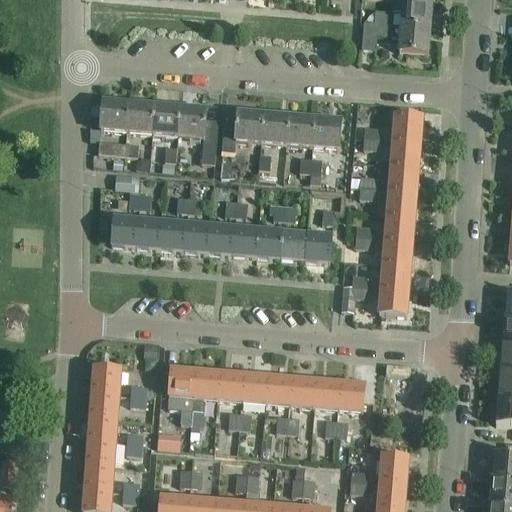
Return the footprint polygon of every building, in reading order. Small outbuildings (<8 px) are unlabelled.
[(400,15),(399,30),(427,33),(429,7),(401,5),(393,4),(392,14),(400,15)] [(374,15),(373,28),(386,29),(387,16),(374,15)] [(361,53),(374,54),(375,39),(398,41),(396,57),(425,59),(427,33),(399,30),(386,29),(373,28),(363,27),(361,53)] [(99,136),(126,138),(129,107),(102,105),(99,136)] [(129,107),(126,138),(151,140),(154,109),(129,107)] [(154,109),(151,140),(178,142),(180,111),(154,109)] [(180,111),(178,142),(203,144),(201,168),(214,169),(217,125),(205,124),(206,113),(180,111)] [(235,146),(261,149),(264,117),(236,115),(235,127),(223,126),(221,159),(234,160),(235,146)] [(264,117),(261,149),(287,151),(290,120),(264,117)] [(393,119),(391,145),(421,148),(423,121),(393,119)] [(290,120),(287,151),(312,153),(315,122),(290,120)] [(315,122),(312,153),(338,155),(341,124),(315,122)] [(364,131),(363,143),(380,144),(381,133),(364,131)] [(379,155),(380,144),(363,143),(362,154),(379,155)] [(391,145),(389,171),(419,174),(421,148),(391,145)] [(113,160),(124,161),(125,148),(98,146),(97,159),(113,160)] [(125,148),(124,161),(137,162),(138,149),(125,148)] [(175,168),(176,153),(165,152),(164,167),(175,168)] [(113,160),(112,173),(123,173),(124,161),(113,160)] [(270,161),(260,160),(258,174),(269,175),(270,161)] [(135,174),(147,175),(148,175),(149,162),(148,162),(140,162),(135,165),(135,174)] [(299,177),(310,178),(311,164),(300,163),(299,177)] [(311,164),(310,178),(310,187),(319,188),(321,165),(311,164)] [(162,166),(161,177),(174,178),(175,168),(164,167),(162,166)] [(389,171),(387,196),(417,198),(419,174),(389,171)] [(138,196),(139,181),(116,179),(115,194),(138,196)] [(360,182),(359,192),(377,194),(378,183),(360,182)] [(376,205),(377,194),(359,192),(358,204),(376,205)] [(387,196),(385,221),(415,223),(417,198),(387,196)] [(128,213),(139,214),(140,198),(129,197),(128,213)] [(140,198),(139,214),(149,215),(151,199),(140,198)] [(176,218),(188,218),(188,202),(177,201),(176,218)] [(188,202),(188,218),(198,219),(199,203),(188,202)] [(224,221),(235,222),(236,206),(225,205),(224,221)] [(236,206),(235,222),(245,223),(247,207),(236,206)] [(272,225),(284,226),(286,210),(269,209),(268,219),(273,219),(272,225)] [(286,210),(284,226),(294,227),(295,211),(286,210)] [(333,214),(322,213),(320,229),(332,230),(333,214)] [(385,221),(383,246),(412,249),(415,223),(385,221)] [(109,251),(132,253),(136,224),(112,222),(109,251)] [(136,224),(132,253),(158,255),(162,227),(136,224)] [(162,227),(158,255),(184,257),(187,229),(162,227)] [(187,229),(184,257),(208,259),(211,231),(187,229)] [(211,231),(208,259),(234,261),(235,233),(211,231)] [(356,231),(355,242),(372,244),(373,232),(356,231)] [(235,233),(234,261),(259,263),(260,235),(235,233)] [(260,235),(259,263),(281,265),(283,236),(260,235)] [(283,236),(281,265),(305,267),(307,238),(283,236)] [(307,238),(305,267),(329,269),(332,240),(307,238)] [(371,255),(372,244),(355,242),(354,253),(371,255)] [(383,246),(381,272),(410,273),(412,249),(383,246)] [(381,272),(379,297),(408,298),(410,273),(381,272)] [(352,281),(351,292),(368,293),(369,282),(352,281)] [(368,293),(351,292),(342,291),(340,316),(353,317),(354,303),(367,304),(368,293)] [(406,322),(408,298),(379,297),(377,320),(406,322)] [(511,300),(505,300),(503,327),(511,327),(511,300)] [(511,327),(503,327),(501,352),(511,353),(511,327)] [(157,362),(158,350),(144,349),(144,362),(157,362)] [(511,353),(501,352),(498,378),(511,378),(511,353)] [(92,371),(90,398),(119,401),(121,374),(92,371)] [(179,429),(190,430),(192,415),(192,404),(194,376),(169,374),(166,413),(180,415),(179,429)] [(192,404),(192,415),(190,430),(190,435),(198,436),(199,431),(201,431),(202,416),(203,405),(216,406),(218,378),(194,376),(192,404)] [(218,378),(216,406),(240,408),(242,380),(218,378)] [(511,378),(498,378),(496,403),(511,404),(511,378)] [(242,380),(240,408),(264,410),(266,382),(242,380)] [(266,382),(264,410),(288,412),(290,384),(266,382)] [(290,384),(288,412),(312,414),(315,386),(290,384)] [(315,386),(312,414),(336,416),(338,388),(315,386)] [(338,388),(336,416),(362,418),(365,390),(338,388)] [(131,390),(130,401),(145,401),(146,391),(131,390)] [(90,398),(88,425),(117,426),(119,401),(90,398)] [(144,413),(145,401),(130,401),(129,412),(144,413)] [(511,430),(511,404),(496,403),(494,429),(511,430)] [(227,433),(238,434),(239,418),(228,417),(227,433)] [(239,418),(238,434),(249,435),(250,419),(239,418)] [(275,437),(285,438),(287,422),(276,421),(275,437)] [(287,422),(285,438),(297,439),(298,423),(287,422)] [(88,425),(86,449),(115,451),(117,426),(88,425)] [(323,441),(334,442),(335,426),(325,425),(323,441)] [(335,426),(334,442),(345,443),(347,427),(335,426)] [(173,431),(159,430),(157,452),(171,453),(173,431)] [(127,438),(126,449),(142,451),(142,439),(127,438)] [(86,449),(84,473),(113,475),(115,451),(86,449)] [(141,460),(142,451),(126,449),(125,459),(141,460)] [(511,486),(511,459),(492,458),(489,484),(511,486)] [(380,460),(378,491),(406,492),(408,462),(380,460)] [(15,466),(3,465),(0,491),(13,492),(15,466)] [(84,473),(83,495),(112,496),(113,475),(84,473)] [(178,492),(190,493),(190,475),(179,474),(178,492)] [(190,475),(190,493),(200,494),(202,476),(190,475)] [(350,476),(349,489),(367,489),(368,477),(350,476)] [(234,497),(245,498),(246,480),(235,479),(234,497)] [(244,508),(244,511),(275,511),(257,509),(258,498),(257,498),(258,480),(246,480),(245,498),(245,508),(244,508)] [(290,501),(302,502),(303,485),(291,484),(290,501)] [(511,511),(511,486),(489,484),(487,510),(511,511)] [(303,485),(302,502),(313,503),(314,485),(304,485),(303,485)] [(123,486),(122,497),(138,498),(139,487),(123,486)] [(366,500),(367,489),(349,489),(349,499),(366,500)] [(378,491),(375,511),(404,511),(406,492),(378,491)] [(110,511),(112,496),(83,495),(81,511),(110,511)] [(137,508),(138,498),(122,497),(121,507),(137,508)] [(157,511),(187,511),(188,504),(159,501),(157,511)] [(0,503),(0,511),(10,511),(11,504),(0,503)]
